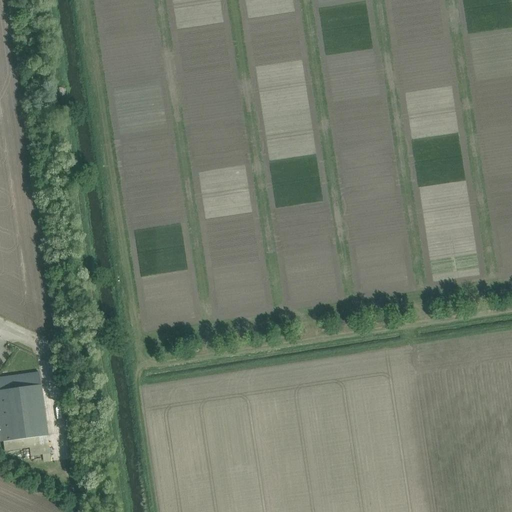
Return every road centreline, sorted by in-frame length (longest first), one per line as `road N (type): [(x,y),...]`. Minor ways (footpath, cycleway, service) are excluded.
road 1 (track): [(49,0),(59,64),(54,90),(66,119),(126,511)]
road 2 (track): [(511,313),(167,365)]
